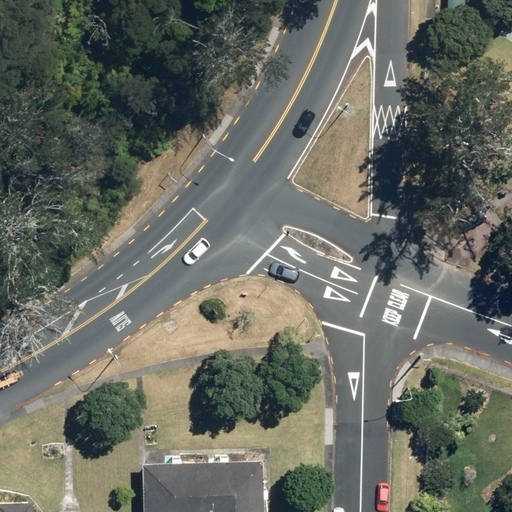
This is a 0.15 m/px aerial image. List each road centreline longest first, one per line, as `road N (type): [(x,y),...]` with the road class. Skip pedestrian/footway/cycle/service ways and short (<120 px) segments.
road 1 (secondary): [(393,0),(393,282)]
road 2 (secondary): [(210,214),(153,267),(0,367)]
road 3 (residential): [(393,282),(364,334),(361,511)]
road 4 (secondary): [(335,0),(303,79),(237,178)]
road 5 (tertiary): [(393,282),(340,284),(268,254),(210,214)]
road 6 (tertiary): [(237,178),(370,252),(393,282)]
road 7 (tertiary): [(393,282),(511,324)]
